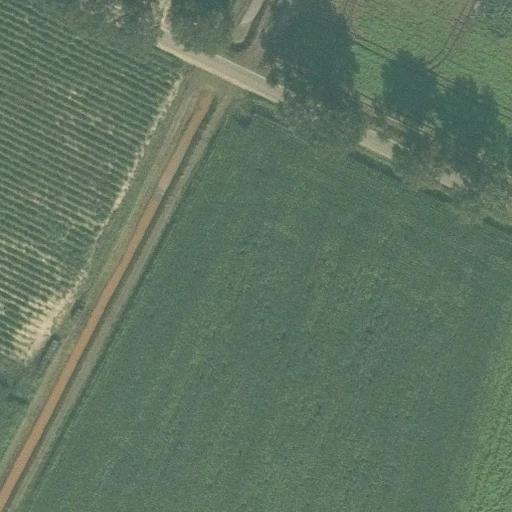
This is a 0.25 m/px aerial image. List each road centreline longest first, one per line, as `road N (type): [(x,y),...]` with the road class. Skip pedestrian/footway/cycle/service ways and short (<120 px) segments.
road 1 (unclassified): [(511,173),(266,52),(235,72)]
road 2 (unclassified): [(511,209),(235,72)]
road 3 (unclassified): [(235,72),(89,0)]
